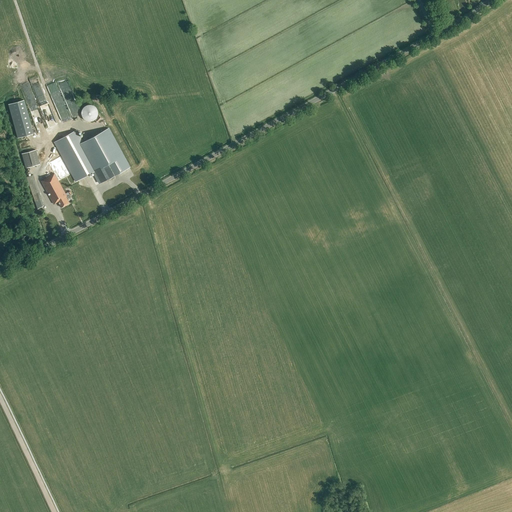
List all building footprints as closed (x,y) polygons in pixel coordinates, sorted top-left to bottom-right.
[(55,86),(52,87),(57,100),(60,98),(55,86)] [(19,101),(8,104),(17,137),(33,133),(24,99),(19,101)] [(81,112),(81,114),(81,115),(82,116),(82,118),(83,119),(84,120),(85,121),(87,121),(88,121),(91,121),(93,121),(94,120),(95,119),(97,117),(97,116),(98,115),(98,113),(98,112),(98,111),(96,108),(95,107),(94,106),(93,105),(91,105),(90,105),(89,105),(88,105),(86,106),(85,106),(83,107),(82,109),(82,110),(81,112)] [(48,127),(54,125),(49,110),(43,112),(45,120),(44,121),(48,132),(49,132),(48,127)] [(108,128),(83,142),(98,169),(94,171),(100,183),(129,167),(108,128)] [(76,130),(54,142),(76,181),(94,171),(98,169),(83,142),(76,130)] [(60,154),(56,148),(52,150),(55,157),(60,154)] [(35,150),(22,154),(21,154),(25,168),(39,164),(35,150)] [(65,194),(65,193),(58,180),(65,176),(63,171),(61,172),(56,161),(50,165),(54,174),(41,181),(54,204),(58,202),(61,207),(69,203),(67,199),(70,198),(69,195),(71,194),(70,191),(68,192),(68,193),(65,194)] [(33,175),(29,176),(27,177),(37,208),(44,206),(33,175)]
